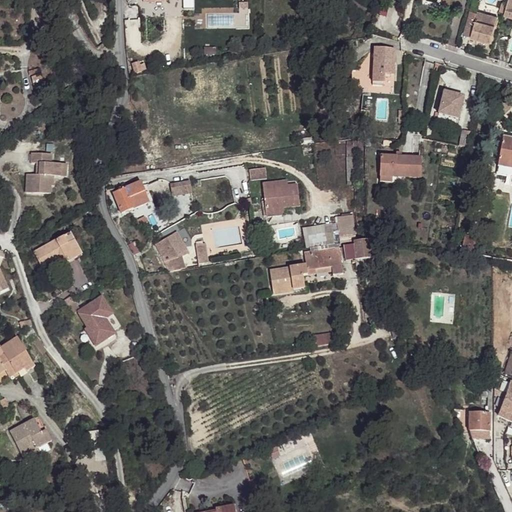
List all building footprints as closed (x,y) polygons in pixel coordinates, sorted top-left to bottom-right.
[(476,20),(468,18),(464,35),(490,42),(497,17),(478,12),(477,15),(476,20)] [(379,54),(374,54),(372,86),(384,86),(384,75),(394,76),(395,50),(379,49),(379,54)] [(132,65),(135,74),(142,72),(141,70),(146,68),(145,64),(140,65),(139,63),(132,65)] [(39,70),(28,73),(29,76),(32,75),(32,77),(31,78),(35,90),(44,87),(39,70)] [(366,71),(352,70),(351,92),(364,92),(366,71)] [(458,120),(463,97),(444,93),(439,113),(439,115),(458,120)] [(462,131),(459,146),(463,147),(467,148),(471,132),(462,131)] [(511,170),(511,139),(503,138),(498,167),(511,170)] [(347,142),(348,185),(355,184),(353,141),(347,142)] [(36,175),(27,175),(26,193),(50,194),(51,186),(53,187),(53,177),(60,177),(61,165),(51,165),(52,155),(32,154),(31,164),(37,164),(36,172),(39,172),(39,176),(36,175)] [(396,157),(381,157),(380,183),(400,183),(400,178),(420,178),(421,158),(401,157),(401,154),(396,154),(396,157)] [(265,169),(249,171),(250,179),(266,177),(265,169)] [(191,190),(190,182),(170,185),(172,193),(191,190)] [(284,208),(300,206),(297,185),(285,187),(284,182),(263,184),(267,217),(283,215),(283,214),(284,214),(284,208)] [(141,183),(113,194),(121,214),(149,203),(141,183)] [(325,235),(323,227),(303,230),(306,248),(310,248),(339,244),(354,242),(356,241),(355,237),(353,215),(338,217),(340,232),(325,235)] [(135,222),(137,227),(147,223),(144,217),(135,222)] [(267,226),(261,227),(264,240),(270,239),(267,226)] [(177,256),(186,251),(176,233),(155,245),(164,262),(168,272),(185,269),(181,257),(178,258),(177,256)] [(34,254),(42,269),(59,260),(59,261),(65,259),(68,264),(78,258),(70,244),(74,241),(70,234),(34,254)] [(461,251),(474,254),(478,239),(465,236),(461,251)] [(345,259),(346,261),(352,260),(352,263),(356,263),(356,260),(369,258),(370,262),(374,262),(373,258),(372,258),(370,239),(356,241),(354,242),(354,245),(344,246),(344,248),(345,259)] [(82,256),(74,241),(70,244),(78,258),(82,256)] [(205,244),(196,245),(199,264),(208,263),(205,244)] [(333,276),(343,274),(341,260),(339,248),(339,244),(310,248),(311,252),(304,253),(306,266),(270,272),(273,293),(305,288),(303,276),(316,274),(315,270),(331,268),(333,276)] [(0,293),(8,290),(0,271),(0,293)] [(374,288),(378,303),(385,300),(380,286),(380,287),(376,288),(374,288)] [(97,338),(100,344),(115,335),(106,320),(113,315),(102,297),(78,313),(87,328),(85,330),(92,341),(97,338)] [(74,304),(71,298),(64,302),(68,307),(74,304)] [(385,300),(378,303),(388,324),(389,324),(395,321),(385,300)] [(68,307),(73,315),(80,310),(76,303),(68,307)] [(395,321),(389,324),(393,337),(400,334),(395,321)] [(324,335),(325,346),(335,344),(333,333),(324,335)] [(324,335),(314,336),(316,347),(325,346),(324,335)] [(0,370),(10,364),(16,375),(25,370),(27,373),(35,368),(18,339),(1,349),(5,355),(0,357),(0,370)] [(0,370),(0,374),(5,371),(9,379),(16,375),(10,364),(0,370)] [(511,422),(511,383),(510,383),(498,416),(511,422)] [(490,413),(470,413),(469,432),(490,432),(490,413)] [(10,432),(22,455),(29,452),(37,448),(37,449),(52,442),(46,430),(41,433),(35,419),(10,432)] [(92,430),(96,462),(107,461),(103,428),(92,430)] [(29,452),(33,459),(40,455),(37,449),(37,448),(29,452)] [(269,451),(272,459),(280,456),(276,448),(269,451)] [(327,478),(324,470),(318,473),(321,480),(327,478)]
